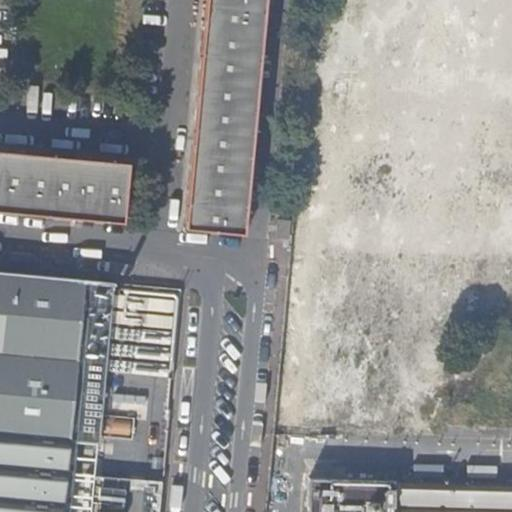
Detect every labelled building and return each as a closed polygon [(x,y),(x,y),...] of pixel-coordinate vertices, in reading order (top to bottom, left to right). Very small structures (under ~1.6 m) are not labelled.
[(209,0),(190,231),(250,236),(269,0),(209,0)] [(511,73),(511,0),(367,0),(365,69),(511,73)] [(496,112),(347,108),(345,215),(511,218),(511,94),(496,94),(496,112)] [(135,162),(0,148),(0,209),(129,221),(135,162)] [(293,223),(280,222),(278,239),(291,240),(293,223)] [(315,419),(409,422),(412,306),(511,308),(511,269),(319,264),(315,419)] [(0,511),(61,511),(69,438),(82,279),(0,270),(0,511)] [(69,438),(95,441),(109,281),(82,279),(69,438)] [(61,511),(88,511),(95,441),(69,438),(61,511)] [(511,511),(511,482),(310,477),(308,511),(511,511)]
